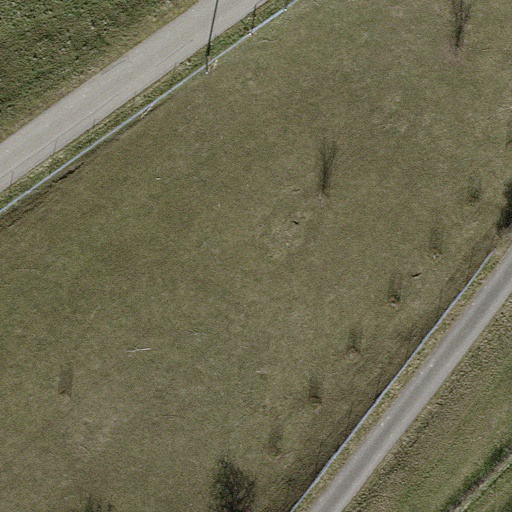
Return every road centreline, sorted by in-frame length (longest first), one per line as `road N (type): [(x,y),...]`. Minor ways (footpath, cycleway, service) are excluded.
road 1 (track): [(511,272),(325,511)]
road 2 (residential): [(0,167),(225,0)]
